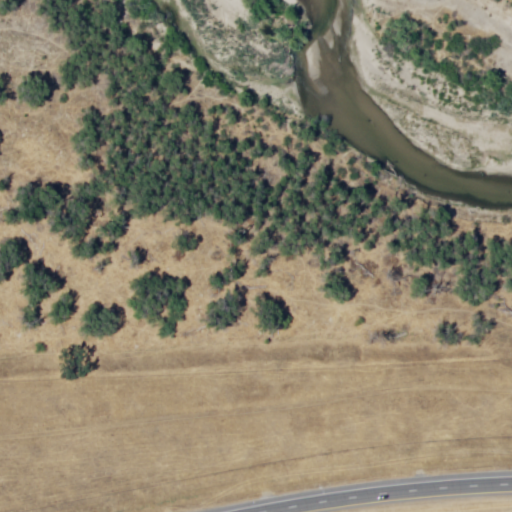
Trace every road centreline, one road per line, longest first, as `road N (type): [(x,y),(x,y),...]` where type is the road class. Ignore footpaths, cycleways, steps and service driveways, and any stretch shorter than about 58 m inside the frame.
road 1 (track): [(511,386),(405,383),(0,433)]
road 2 (motorway): [(511,481),(374,490),(248,511)]
